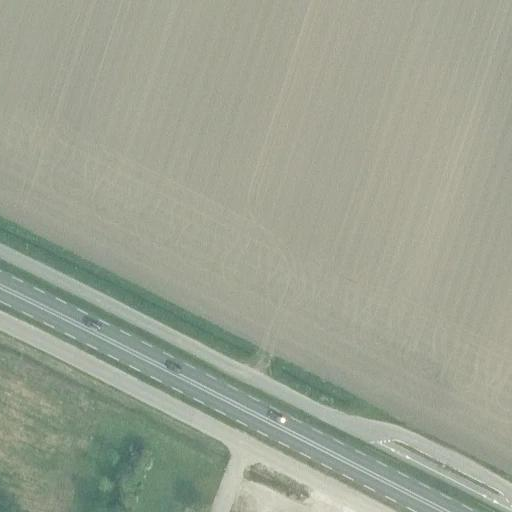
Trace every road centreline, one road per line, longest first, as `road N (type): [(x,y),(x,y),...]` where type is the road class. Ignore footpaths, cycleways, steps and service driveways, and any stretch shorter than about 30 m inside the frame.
road 1 (unclassified): [(0,252),(355,427),(453,459),(511,494)]
road 2 (primary): [(442,511),(0,289)]
road 3 (unclassified): [(373,511),(0,324)]
